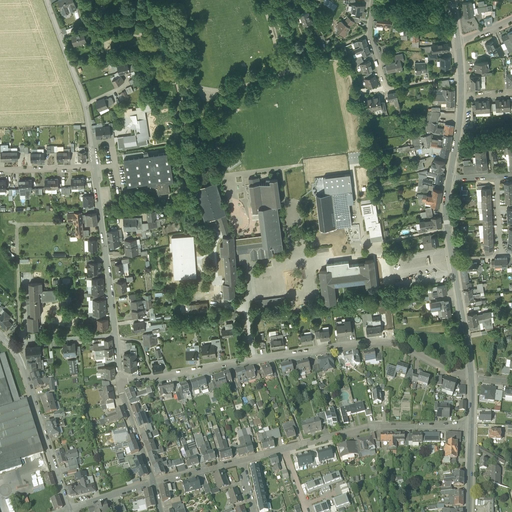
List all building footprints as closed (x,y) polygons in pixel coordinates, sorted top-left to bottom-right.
[(66,13),(76,10),(72,0),(60,0),(57,1),(62,15),(63,14),(66,13)] [(462,3),(463,10),(472,9),(471,4),(471,2),(462,3)] [(360,14),(362,15),(363,11),(364,5),(357,4),(354,4),(353,4),(349,3),(349,4),(348,10),(352,11),(351,12),(355,13),(360,14)] [(299,14),(303,25),(312,22),(310,18),(307,11),(299,14)] [(376,25),(383,26),(384,16),(377,15),(377,21),(376,25)] [(342,36),(343,37),(346,33),(345,32),(346,31),(347,31),(349,29),(348,28),(354,22),(354,21),(352,19),(348,16),(345,21),(344,24),(343,23),(343,22),(341,21),(339,21),(337,24),(337,25),(338,26),(337,27),(336,27),(335,28),(335,30),(336,31),(338,31),(337,31),(341,34),(341,35),(342,36)] [(391,17),(384,16),(383,26),(390,27),(391,17)] [(412,41),(418,41),(418,30),(407,30),(407,35),(410,35),(410,37),(410,41),(412,41)] [(74,45),(74,46),(86,42),(84,33),(71,37),(72,37),(74,45)] [(505,45),(509,53),(511,51),(511,42),(511,41),(508,34),(501,37),(504,43),(505,45)] [(312,38),(315,44),(322,42),(320,36),(320,35),(312,38)] [(354,45),(355,48),(367,43),(365,38),(353,43),(353,44),(354,45)] [(492,41),(485,44),(489,52),(492,51),(493,55),(498,53),(496,49),(496,48),(492,41)] [(370,53),(367,43),(355,48),(357,53),(361,52),(362,55),(362,56),(370,53)] [(448,43),(440,44),(441,52),(449,51),(448,43)] [(432,53),(441,52),(440,44),(431,45),(431,46),(432,52),(432,53)] [(501,45),(496,48),(496,49),(498,53),(499,56),(505,53),(502,47),(501,45)] [(386,66),(387,72),(402,69),(400,62),(404,61),(402,54),(394,56),(395,62),(385,64),(386,66)] [(441,66),(441,67),(450,66),(449,57),(440,57),(440,61),(441,66)] [(361,69),(363,74),(365,73),(371,71),(373,70),(369,61),(364,63),(361,64),(363,69),(361,69)] [(128,64),(130,72),(133,71),(132,65),(137,64),(136,62),(130,63),(128,64)] [(415,69),(416,74),(421,74),(420,72),(425,72),(425,64),(421,64),(421,62),(414,63),(415,69)] [(474,63),(474,71),(488,70),(488,62),(478,62),(474,63)] [(117,66),(119,72),(119,75),(130,72),(128,64),(117,66)] [(139,76),(138,70),(133,71),(130,72),(133,79),(135,78),(139,76)] [(120,76),(119,75),(119,72),(114,75),(115,76),(116,78),(112,81),(116,86),(124,81),(120,76)] [(365,82),(367,86),(377,83),(374,76),(373,77),(367,79),(364,79),(365,80),(366,79),(367,82),(365,82)] [(435,100),(437,100),(454,100),(454,89),(442,89),(442,94),(436,94),(432,94),(432,99),(435,100)] [(387,94),(389,101),(394,100),(398,100),(396,92),(387,94)] [(379,96),(372,97),(365,99),(366,106),(367,110),(374,108),(381,107),(381,103),(379,96)] [(105,100),(108,108),(114,104),(111,98),(105,100)] [(96,103),(99,111),(104,109),(104,108),(107,107),(107,108),(108,108),(105,100),(104,99),(96,103)] [(145,106),(144,106),(145,110),(142,112),(143,119),(145,119),(146,119),(145,112),(153,110),(152,103),(144,102),(145,106)] [(136,129),(138,141),(147,139),(148,139),(147,133),(147,132),(146,131),(145,130),(145,126),(145,125),(145,124),(146,123),(145,119),(143,119),(142,112),(145,110),(144,106),(136,108),(136,110),(132,110),(132,108),(122,110),(123,117),(122,117),(122,119),(123,121),(124,123),(125,125),(126,126),(129,123),(129,124),(131,125),(130,127),(132,128),(134,129),(136,129)] [(430,131),(435,132),(436,128),(438,120),(437,120),(438,112),(433,112),(432,121),(429,121),(429,122),(428,125),(431,126),(430,131)] [(443,133),(452,135),(454,126),(445,124),(444,129),(443,133)] [(109,127),(103,127),(104,138),(111,137),(110,131),(109,126),(109,127)] [(97,139),(104,138),(103,127),(96,128),(96,133),(97,139)] [(134,129),(135,135),(117,137),(118,149),(148,145),(147,139),(138,141),(136,129),(134,129)] [(420,145),(420,148),(421,148),(430,146),(430,145),(431,141),(431,138),(430,134),(420,136),(421,138),(415,139),(416,146),(420,145)] [(449,149),(451,138),(443,137),(442,140),(438,139),(437,142),(431,141),(430,145),(449,149)] [(430,145),(430,146),(429,152),(429,153),(432,154),(433,150),(438,151),(439,150),(440,150),(440,154),(448,156),(449,149),(430,145)] [(11,151),(8,151),(1,152),(1,156),(1,160),(1,161),(11,161),(11,151)] [(128,186),(133,185),(173,179),(169,152),(148,155),(148,152),(147,151),(144,151),(143,153),(144,156),(124,159),(123,159),(128,186)] [(414,165),(415,171),(424,168),(422,162),(425,161),(424,159),(416,161),(417,164),(414,165)] [(431,171),(443,173),(443,172),(442,170),(443,168),(444,168),(445,163),(433,160),(433,162),(431,163),(431,166),(432,167),(431,171)] [(466,173),(477,172),(477,168),(477,166),(478,166),(477,162),(473,163),(471,163),(471,166),(463,167),(464,171),(464,173),(466,173)] [(435,181),(443,183),(445,174),(436,172),(427,170),(426,174),(427,174),(433,175),(436,175),(435,181)] [(307,171),(285,174),(287,187),(303,185),(302,181),(308,181),(307,171)] [(423,177),(424,171),(418,172),(419,179),(422,178),(426,177),(423,177)] [(324,184),(325,194),(346,191),(351,191),(349,174),(323,178),(324,184)] [(252,207),(252,208),(260,207),(260,211),(259,211),(260,219),(262,235),(263,240),(258,240),(248,242),(249,249),(251,249),(251,251),(250,251),(250,258),(272,255),(272,249),(282,248),(282,240),(283,240),(281,230),(280,230),(278,217),(280,216),(278,206),(276,207),(276,205),(275,201),(280,201),(277,178),(269,179),(270,182),(260,183),(249,185),(252,207)] [(174,184),(173,179),(133,185),(134,190),(143,188),(145,197),(156,195),(159,195),(170,193),(168,184),(174,184)] [(195,188),(205,220),(217,216),(222,215),(226,214),(216,182),(195,188)] [(315,191),(315,193),(316,195),(325,194),(324,184),(321,184),(322,186),(315,187),(315,191)] [(423,195),(422,198),(440,201),(442,191),(433,189),(432,196),(426,195),(423,195)] [(351,225),(348,204),(348,202),(346,191),(325,194),(316,195),(320,229),(330,228),(336,227),(342,226),(343,226),(343,223),(347,222),(347,226),(351,225)] [(84,206),(88,206),(93,206),(92,196),(83,196),(83,202),(83,206),(84,206)] [(439,207),(440,201),(422,198),(422,201),(425,202),(431,203),(430,205),(439,207)] [(368,230),(370,236),(381,235),(379,222),(378,222),(376,207),(372,208),(371,202),(361,204),(362,215),(363,215),(366,230),(368,230)] [(252,208),(252,207),(251,207),(253,220),(260,219),(259,211),(253,212),(252,208)] [(147,212),(148,221),(149,221),(156,220),(155,216),(155,214),(155,211),(147,212)] [(75,224),(76,236),(83,236),(83,230),(82,223),(81,215),(81,212),(67,214),(68,220),(73,220),(73,221),(73,224),(75,224)] [(96,214),(85,215),(86,220),(87,225),(98,224),(96,214)] [(150,224),(150,229),(160,226),(160,222),(159,219),(159,215),(155,216),(156,220),(149,221),(150,224)] [(223,235),(223,236),(228,235),(222,215),(217,216),(223,235)] [(431,218),(431,221),(433,227),(441,226),(439,217),(431,218)] [(427,228),(433,227),(431,221),(428,221),(419,222),(419,223),(420,229),(427,228)] [(107,232),(108,239),(118,238),(117,231),(117,230),(112,231),(107,232)] [(234,235),(228,235),(223,236),(223,245),(220,245),(221,255),(224,255),(226,282),(223,282),(224,296),(235,295),(234,282),(239,282),(238,273),(236,273),(235,255),(235,253),(234,239),(234,236),(234,235)] [(425,246),(432,245),(431,237),(431,235),(423,237),(424,240),(423,241),(423,242),(425,243),(425,246)] [(171,237),(174,279),(196,278),(195,265),(193,266),(192,257),(195,257),(193,236),(171,237)] [(257,236),(243,237),(244,250),(249,249),(248,242),(258,240),(257,236)] [(433,237),(431,237),(432,245),(433,245),(439,244),(438,236),(433,237)] [(251,249),(249,249),(244,250),(243,237),(234,239),(235,253),(250,251),(251,251),(251,249)] [(119,245),(118,238),(108,239),(109,247),(114,246),(119,245)] [(125,248),(126,255),(138,254),(138,253),(137,249),(137,246),(137,244),(136,240),(124,241),(125,248)] [(358,264),(359,271),(365,270),(366,282),(365,282),(366,288),(369,287),(369,291),(377,290),(373,260),(365,261),(365,263),(358,264)] [(331,267),(332,270),(332,274),(359,271),(358,264),(349,265),(348,261),(334,263),(334,267),(331,267)] [(88,263),(88,273),(101,272),(101,268),(100,268),(100,263),(94,263),(88,263)] [(116,274),(124,273),(124,272),(122,264),(115,265),(116,274)] [(336,303),(334,286),(333,286),(332,275),(332,274),(332,270),(319,271),(323,304),(336,303)] [(359,271),(332,274),(332,275),(333,286),(334,286),(343,285),(344,285),(343,284),(365,281),(365,282),(366,282),(365,270),(359,271)] [(117,283),(118,292),(126,291),(126,287),(125,282),(117,283)] [(40,316),(40,301),(39,292),(42,292),(42,291),(42,283),(29,283),(30,298),(31,316),(27,316),(28,330),(38,329),(38,316),(40,316)] [(432,296),(434,295),(438,295),(438,294),(447,292),(445,285),(437,286),(438,291),(431,292),(432,296)] [(313,289),(298,290),(298,299),(314,298),(313,289)] [(55,290),(42,291),(42,292),(39,292),(40,301),(55,300),(55,296),(55,290)] [(280,307),(279,298),(254,301),(256,310),(280,307)] [(143,309),(145,309),(145,308),(149,308),(151,308),(150,301),(152,301),(152,299),(151,299),(144,300),(142,300),(143,309)] [(130,302),(132,310),(143,309),(142,300),(130,302)] [(441,306),(441,310),(449,308),(448,302),(445,302),(440,303),(440,301),(435,301),(430,302),(431,308),(431,311),(436,310),(436,307),(441,306)] [(187,305),(188,313),(208,311),(207,303),(187,305)] [(449,308),(441,310),(442,316),(442,317),(451,315),(450,315),(449,308)] [(143,309),(132,310),(132,317),(144,315),(143,309)] [(0,315),(0,323),(7,330),(9,328),(12,324),(7,319),(10,316),(5,311),(1,315),(0,315)] [(372,317),(372,321),(374,334),(381,333),(380,325),(377,325),(376,322),(380,321),(379,316),(372,317)] [(477,319),(477,322),(482,321),(483,324),(483,325),(484,326),(485,326),(485,327),(492,326),(492,322),(490,322),(489,317),(488,317),(483,318),(477,319)] [(97,321),(97,329),(108,328),(108,320),(101,320),(97,321)] [(336,321),(338,334),(351,332),(350,322),(350,320),(345,321),(341,322),(341,320),(336,321)] [(367,335),(374,334),(372,321),(367,322),(368,327),(366,327),(367,335)] [(9,328),(12,331),(17,325),(14,322),(12,324),(9,328)] [(134,324),(135,333),(144,331),(144,328),(143,322),(134,324)] [(233,336),(232,328),(227,329),(222,330),(223,337),(233,336)] [(320,338),(320,339),(330,338),(328,330),(323,330),(319,331),(319,332),(320,338)] [(301,336),(302,343),(312,341),(311,335),(311,334),(305,335),(301,336)] [(156,345),(155,338),(149,338),(149,339),(147,340),(143,341),(143,346),(145,351),(148,351),(148,346),(156,345)] [(214,344),(214,350),(221,349),(220,338),(211,339),(212,344),(213,344),(214,344)] [(98,347),(98,350),(104,349),(113,348),(112,340),(104,340),(104,346),(98,347)] [(63,345),(64,356),(76,355),(75,346),(75,344),(63,345)] [(202,346),(203,358),(215,356),(214,350),(214,344),(213,344),(214,348),(208,348),(207,345),(202,346)] [(27,356),(40,355),(39,355),(38,348),(41,348),(40,346),(34,346),(33,345),(30,346),(30,347),(26,347),(27,356)] [(113,348),(104,349),(105,357),(105,362),(114,361),(113,348)] [(103,357),(105,357),(104,349),(98,350),(95,350),(95,360),(96,359),(104,359),(103,357)] [(191,362),(196,362),(196,361),(196,354),(196,350),(195,351),(186,351),(186,362),(191,361),(191,362)] [(363,353),(365,362),(375,360),(376,360),(375,355),(374,351),(363,353)] [(344,363),(345,363),(352,361),(352,364),(355,366),(360,365),(357,353),(352,354),(349,355),(349,354),(343,355),(344,359),(344,363)] [(0,473),(21,467),(19,461),(43,453),(26,400),(24,401),(20,402),(19,400),(4,354),(0,355),(0,473)] [(124,355),(124,363),(136,362),(136,354),(130,354),(124,355)] [(327,368),(328,371),(334,370),(333,366),(334,364),(334,363),(332,361),(331,356),(318,360),(319,365),(320,369),(321,369),(325,368),(327,368)] [(41,359),(35,360),(36,369),(44,368),(43,359),(41,359)] [(28,370),(36,369),(35,360),(27,361),(28,370)] [(70,364),(71,375),(77,375),(76,366),(76,364),(76,363),(74,363),(73,360),(68,361),(68,364),(70,364)] [(298,368),(299,373),(300,373),(310,370),(307,360),(297,363),(298,366),(298,368)] [(137,369),(136,362),(124,363),(125,371),(132,370),(138,370),(138,369),(137,369)] [(280,365),(284,379),(285,378),(285,377),(284,377),(284,375),(293,373),(292,368),(291,363),(280,365)] [(163,372),(162,366),(162,364),(159,364),(152,365),(154,373),(163,372)] [(398,364),(396,369),(395,373),(405,376),(407,370),(408,367),(398,364)] [(313,367),(315,374),(321,372),(321,369),(320,369),(319,365),(313,367)] [(261,369),(265,378),(272,376),(271,371),(269,366),(261,369)] [(396,369),(388,366),(386,372),(387,372),(386,376),(394,379),(395,373),(396,369)] [(104,375),(104,378),(115,377),(114,367),(97,368),(98,373),(100,372),(101,374),(104,374),(104,375)] [(251,368),(244,371),(248,381),(255,379),(256,379),(255,375),(255,374),(254,373),(254,372),(254,370),(253,368),(251,368)] [(247,381),(248,381),(244,371),(244,370),(241,371),(235,372),(237,379),(238,380),(240,384),(240,383),(243,382),(247,380),(247,381)] [(223,374),(224,375),(226,384),(232,382),(229,372),(223,374)] [(30,376),(33,383),(41,381),(47,380),(46,376),(42,377),(41,374),(30,376)] [(417,383),(427,386),(430,378),(420,374),(419,377),(417,383)] [(227,386),(226,384),(224,375),(213,378),(214,381),(217,388),(217,389),(227,386)] [(200,389),(201,392),(207,390),(208,390),(206,385),(204,378),(190,382),(193,391),(194,391),(200,389)] [(442,389),(447,391),(451,380),(445,378),(442,389)] [(457,382),(451,380),(447,391),(453,393),(457,382)] [(42,384),(41,381),(33,383),(35,389),(43,387),(42,384)] [(186,395),(187,397),(191,396),(186,383),(180,385),(181,390),(183,396),(183,395),(186,395)] [(215,392),(214,389),(212,383),(206,385),(208,390),(207,390),(208,394),(215,392)] [(173,384),(164,386),(166,396),(171,395),(171,394),(175,393),(174,388),(173,384)] [(495,389),(481,387),(480,396),(486,397),(488,397),(488,401),(494,401),(495,392),(495,389)] [(103,396),(104,403),(107,402),(113,401),(112,393),(112,392),(112,389),(99,392),(100,396),(103,396)] [(129,401),(136,399),(133,390),(132,389),(125,392),(128,402),(129,401)] [(338,396),(340,404),(346,402),(347,406),(349,406),(349,407),(353,406),(349,389),(337,392),(337,394),(338,396)] [(376,404),(377,405),(378,403),(381,403),(380,392),(378,392),(378,389),(373,389),(374,394),(372,394),(373,404),(376,404)] [(135,390),(133,390),(136,399),(139,398),(147,395),(146,391),(137,394),(135,390)] [(502,393),(495,392),(494,401),(501,402),(502,399),(502,393)] [(320,395),(322,401),(328,400),(327,393),(320,395)] [(40,400),(43,408),(54,404),(52,396),(49,397),(40,400)] [(241,403),(233,406),(236,415),(244,412),(241,403)] [(353,406),(349,407),(351,413),(351,416),(365,412),(364,411),(362,403),(353,406)] [(57,412),(54,404),(43,408),(45,416),(53,413),(57,412)] [(134,417),(143,414),(142,410),(139,412),(137,406),(131,408),(134,417)] [(346,415),(351,413),(349,407),(340,409),(344,425),(348,423),(346,415)] [(116,413),(111,415),(112,418),(125,413),(123,408),(115,411),(116,413)] [(328,410),(329,413),(332,425),(333,427),(338,426),(336,420),(335,417),(333,408),(328,410)] [(127,419),(125,413),(112,418),(108,419),(104,420),(106,424),(118,420),(119,422),(127,419)] [(144,427),(149,425),(147,420),(144,414),(135,417),(138,426),(139,425),(141,428),(144,427)] [(249,423),(251,428),(261,424),(260,419),(249,423)] [(301,423),(304,435),(321,431),(320,426),(321,425),(319,419),(318,419),(311,421),(312,422),(308,423),(308,422),(301,423)] [(48,431),(57,428),(55,424),(55,422),(55,421),(46,424),(48,431)] [(282,427),(284,433),(292,430),(292,429),(290,424),(282,427)] [(144,427),(147,434),(153,432),(151,428),(150,425),(149,425),(144,427)] [(59,436),(59,435),(58,431),(57,429),(57,428),(48,431),(50,438),(59,436)] [(218,450),(219,453),(225,452),(222,442),(221,438),(218,430),(214,431),(219,449),(218,450)] [(247,455),(253,453),(253,450),(251,445),(250,442),(249,437),(247,437),(245,430),(241,431),(243,438),(244,439),(247,455)] [(293,430),(292,430),(284,433),(287,440),(296,437),(293,430)] [(141,436),(144,445),(153,442),(152,439),(151,438),(153,437),(154,438),(159,436),(157,431),(153,432),(147,434),(141,436)] [(265,434),(266,438),(269,449),(274,448),(272,440),(277,439),(275,431),(269,433),(265,434)] [(492,440),(498,440),(501,440),(501,431),(489,431),(489,437),(488,438),(489,440),(490,441),(492,440)] [(116,434),(114,434),(115,444),(117,443),(119,443),(126,442),(125,439),(127,439),(125,432),(116,434)] [(389,448),(392,448),(392,434),(380,434),(381,443),(389,442),(389,448)] [(392,434),(392,448),(393,451),(393,455),(396,454),(396,443),(399,443),(399,441),(404,441),(404,443),(404,435),(404,434),(392,434)] [(413,447),(418,447),(418,444),(422,444),(422,443),(422,434),(412,434),(412,435),(412,443),(412,444),(413,444),(413,447)] [(422,443),(439,442),(439,434),(422,434),(422,443)] [(457,443),(461,443),(461,436),(460,436),(459,435),(459,434),(457,434),(446,434),(446,442),(457,443)] [(197,449),(202,448),(205,447),(204,444),(203,438),(202,438),(201,435),(194,437),(195,440),(195,441),(197,449)] [(263,451),(269,449),(266,438),(262,438),(261,435),(259,435),(257,436),(259,444),(261,443),(263,451)] [(126,442),(127,445),(135,442),(133,436),(127,439),(125,439),(126,442)] [(359,446),(360,453),(361,453),(368,451),(369,451),(369,450),(368,450),(368,448),(374,447),(372,441),(371,437),(358,441),(359,446)] [(238,454),(239,457),(247,455),(244,439),(243,438),(239,439),(241,446),(242,447),(241,448),(237,449),(238,454)] [(187,468),(193,467),(189,453),(186,445),(185,442),(185,440),(181,442),(183,447),(184,449),(186,457),(187,459),(185,460),(187,468)] [(139,452),(135,442),(127,445),(129,448),(131,454),(131,455),(139,452)] [(144,445),(147,453),(150,452),(156,450),(153,442),(144,445)] [(444,448),(444,450),(457,451),(457,447),(457,443),(446,442),(445,447),(445,448),(444,448)] [(338,448),(340,453),(341,453),(342,457),(342,458),(343,462),(348,461),(348,460),(347,456),(354,454),(352,447),(352,445),(338,448)] [(205,448),(205,447),(202,448),(202,449),(200,450),(202,455),(204,463),(210,462),(205,448)] [(209,447),(205,448),(210,462),(215,460),(215,459),(213,452),(211,452),(209,447)] [(481,452),(496,460),(497,457),(481,448),(481,452)] [(328,449),(327,449),(325,450),(323,450),(326,461),(333,459),(332,455),(330,449),(328,449)] [(319,451),(316,452),(318,458),(319,463),(326,461),(323,450),(322,451),(322,450),(319,451)] [(445,454),(445,458),(445,459),(450,459),(456,459),(457,459),(457,455),(457,451),(444,450),(444,452),(445,452),(445,454)] [(55,454),(57,460),(65,457),(75,455),(77,455),(76,452),(76,451),(68,452),(64,453),(63,452),(62,452),(55,454)] [(194,457),(192,452),(189,453),(193,467),(199,465),(196,457),(196,456),(194,457)] [(148,455),(152,465),(159,463),(158,462),(156,456),(155,453),(151,454),(148,455)] [(304,455),(303,456),(305,466),(312,465),(311,460),(310,454),(307,454),(304,455)] [(75,459),(75,455),(65,457),(57,460),(59,466),(67,463),(68,463),(69,468),(78,466),(76,461),(76,460),(73,461),(73,459),(75,459)] [(298,457),(296,457),(298,464),(299,468),(305,466),(303,456),(301,456),(301,455),(298,456),(298,457)] [(118,461),(119,466),(128,463),(135,461),(133,457),(124,459),(118,461)] [(274,466),(275,472),(280,471),(279,464),(277,457),(269,459),(271,466),(274,466)] [(496,460),(504,465),(506,461),(497,457),(496,460)] [(137,470),(144,468),(140,458),(135,461),(128,463),(131,472),(132,472),(137,470)] [(175,467),(184,465),(182,459),(173,462),(175,467)] [(165,475),(163,469),(162,466),(153,469),(157,478),(165,475)] [(144,468),(137,470),(138,473),(140,478),(147,476),(144,467),(144,468)] [(250,469),(253,484),(262,482),(258,467),(250,469)] [(492,483),(499,486),(500,469),(497,467),(493,467),(492,467),(492,472),(492,473),(491,483),(492,483)] [(281,473),(283,479),(289,478),(287,471),(281,473)] [(218,489),(218,490),(229,486),(224,472),(214,475),(218,485),(216,485),(218,489)] [(341,480),(333,483),(334,485),(342,482),(339,472),(335,474),(330,476),(331,476),(338,474),(341,480)] [(76,483),(80,482),(87,480),(86,479),(85,473),(75,476),(76,483)] [(55,486),(53,480),(51,474),(44,477),(46,483),(47,489),(50,488),(55,486)] [(331,476),(333,483),(341,480),(338,474),(331,476)] [(331,476),(330,476),(322,479),(324,486),(325,486),(323,479),(331,476)] [(325,486),(328,485),(333,483),(331,476),(323,479),(325,486)] [(185,492),(187,493),(195,491),(196,489),(200,488),(198,479),(183,483),(185,492)] [(89,486),(88,482),(87,480),(80,482),(80,483),(81,488),(82,491),(76,492),(76,489),(74,485),(66,488),(69,497),(69,498),(70,499),(91,494),(89,486)] [(321,480),(313,483),(315,489),(321,487),(323,486),(321,480)] [(265,498),(262,482),(253,484),(257,499),(265,498)] [(305,486),(313,483),(313,482),(304,485),(305,488),(307,495),(316,491),(315,489),(308,492),(305,486)] [(308,492),(315,489),(313,483),(305,486),(308,492)] [(12,494),(38,488),(37,484),(11,490),(12,494)] [(202,487),(205,495),(211,494),(210,491),(208,485),(202,487)] [(170,500),(169,492),(167,486),(159,488),(162,502),(170,500)] [(232,505),(233,505),(242,502),(237,489),(229,492),(231,498),(230,499),(232,505)] [(145,499),(145,501),(153,498),(151,490),(143,492),(145,499)] [(454,496),(454,499),(463,499),(463,492),(455,492),(455,491),(454,491),(446,492),(444,492),(444,496),(449,496),(454,496)] [(346,495),(339,497),(340,499),(346,497),(349,505),(343,507),(343,509),(350,506),(346,495)] [(50,500),(54,511),(62,508),(59,497),(50,500)] [(336,511),(343,509),(343,507),(336,509),(334,501),(340,499),(339,497),(332,500),(334,507),(336,511)] [(340,499),(343,507),(349,505),(346,497),(340,499)] [(153,498),(145,501),(146,505),(147,509),(155,507),(153,498)] [(267,504),(265,498),(257,499),(259,511),(266,511),(268,511),(267,504)] [(343,507),(340,499),(334,501),(336,509),(343,507)] [(493,511),(493,499),(483,499),(483,502),(483,506),(486,509),(485,511),(493,511)] [(181,506),(181,502),(173,505),(174,511),(179,510),(178,507),(181,506)] [(328,511),(330,511),(329,509),(326,502),(319,505),(320,506),(326,504),(329,511),(328,511)] [(93,507),(94,511),(95,511),(108,511),(108,509),(106,503),(102,504),(102,505),(100,506),(100,505),(96,506),(97,506),(93,507)]
